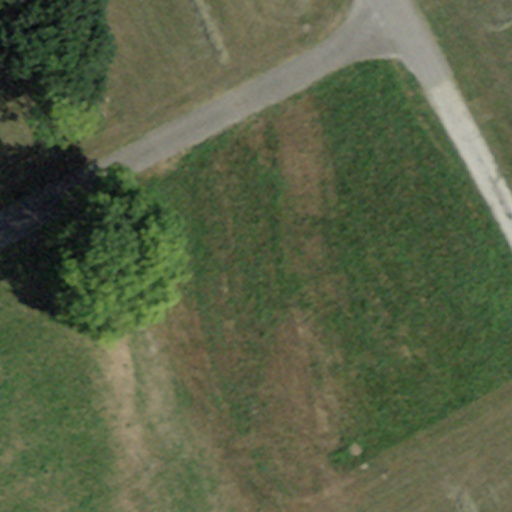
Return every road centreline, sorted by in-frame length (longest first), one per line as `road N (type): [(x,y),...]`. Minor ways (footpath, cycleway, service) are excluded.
road 1 (track): [(0,238),(404,23)]
road 2 (track): [(404,23),(511,223)]
